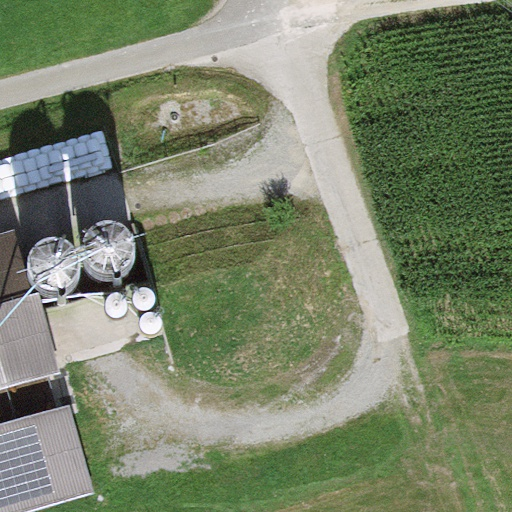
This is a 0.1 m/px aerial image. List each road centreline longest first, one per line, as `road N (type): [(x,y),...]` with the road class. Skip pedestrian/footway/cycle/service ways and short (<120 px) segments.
road 1 (unknown): [(276,29),(435,511)]
road 2 (track): [(276,29),(344,9),(437,0)]
